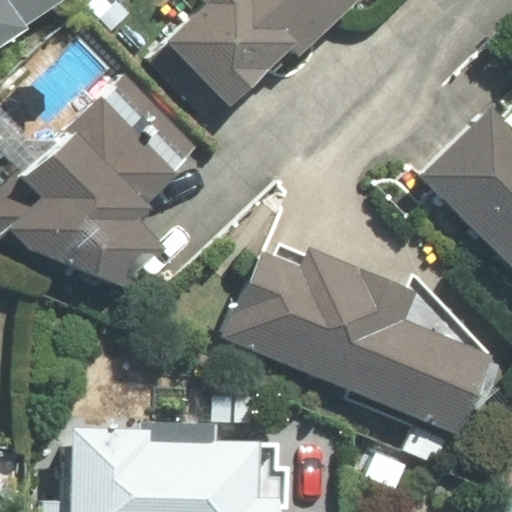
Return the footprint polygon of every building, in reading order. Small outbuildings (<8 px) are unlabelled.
[(0,0),(0,32),(42,0),(0,0)] [(287,60),(346,0),(181,0),(134,48),(201,115),(272,45),(287,60)] [(141,253),(109,218),(178,154),(108,79),(0,179),(0,252),(34,289),(46,302),(77,273),(97,294),(141,253)] [(511,97),(508,94),(478,123),(466,111),(401,174),(511,288),(511,97)] [(387,332),(397,307),(285,261),(281,271),(246,257),(211,342),(437,435),(466,364),(387,332)] [(259,511),(260,505),(262,438),(55,430),(52,499),(32,498),(31,511),(259,511)]
